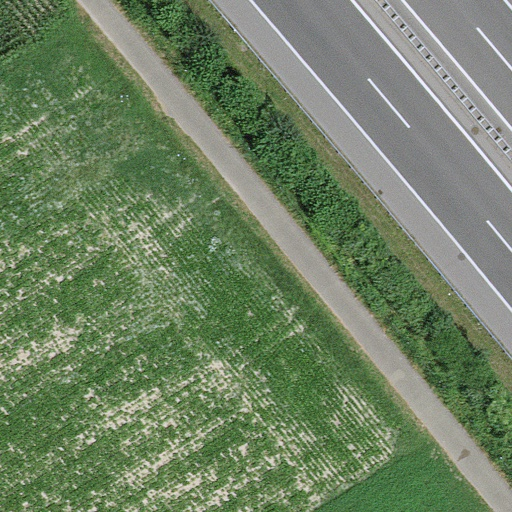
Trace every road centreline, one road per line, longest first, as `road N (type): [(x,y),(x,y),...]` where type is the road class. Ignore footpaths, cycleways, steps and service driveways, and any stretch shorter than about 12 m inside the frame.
road 1 (track): [(499,511),(283,229),(92,0)]
road 2 (motorway): [(296,0),(511,255)]
